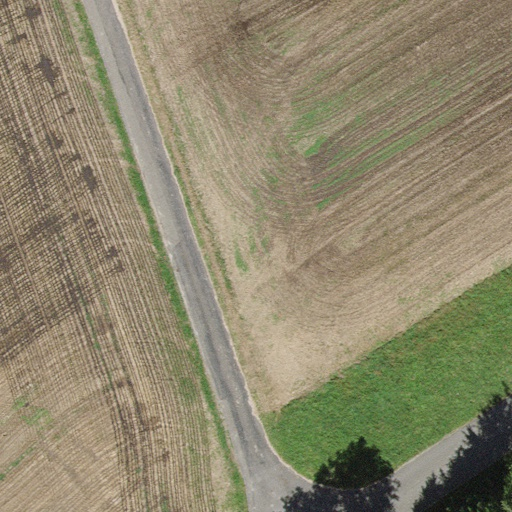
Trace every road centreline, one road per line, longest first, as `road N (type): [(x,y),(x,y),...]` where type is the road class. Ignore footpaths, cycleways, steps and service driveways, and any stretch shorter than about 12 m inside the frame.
road 1 (track): [(275,511),(94,0)]
road 2 (unclassified): [(371,511),(511,414)]
